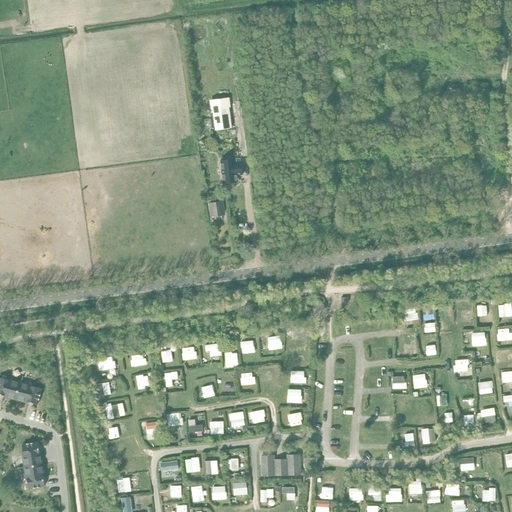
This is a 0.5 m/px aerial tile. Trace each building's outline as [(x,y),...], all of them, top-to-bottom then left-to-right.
[(228,98),(211,100),(215,130),(232,128),(228,98)] [(242,175),(241,164),(236,164),(236,160),(220,162),(223,183),(238,181),(237,175),(242,175)] [(215,197),(209,198),(212,217),(222,216),(221,212),(224,212),(223,202),(216,203),(215,197)] [(28,401),(37,404),(42,388),(32,386),(32,384),(9,378),(8,380),(0,377),(0,394),(4,395),(4,397),(28,403),(28,401)] [(29,488),(45,486),(43,476),(45,476),(41,452),(40,452),(38,442),(22,444),(24,454),(22,454),(26,479),(27,478),(29,488)] [(274,455),(261,456),(261,476),(301,475),(301,454),(287,454),(287,459),(275,459),(274,455)]
